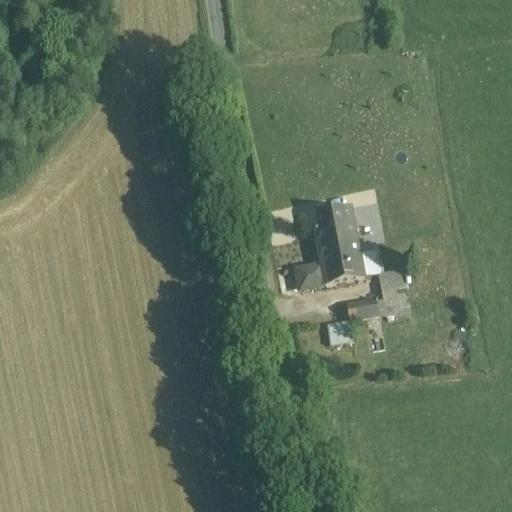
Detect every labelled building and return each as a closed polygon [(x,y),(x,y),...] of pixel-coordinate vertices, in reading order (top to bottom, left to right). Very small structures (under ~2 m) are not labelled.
[(351,209),(312,217),(321,267),(299,271),(296,276),(298,289),(303,292),(325,287),(325,288),(364,281),(364,278),(356,240),(351,209)] [(356,240),(364,278),(382,275),(375,236),(356,240)] [(381,293),(403,289),(399,272),(378,277),(381,293)] [(409,304),(405,305),(404,296),(403,289),(381,293),(382,300),(376,301),(379,318),(410,313),(409,304)] [(346,306),(349,323),(379,318),(376,301),(346,306)] [(349,323),(326,327),(329,347),(352,343),(349,323)]
